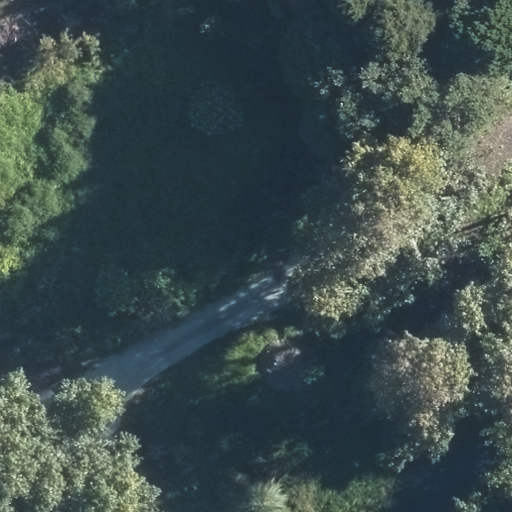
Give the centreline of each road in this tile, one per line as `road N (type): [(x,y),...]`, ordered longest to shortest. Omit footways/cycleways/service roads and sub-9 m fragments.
road 1 (track): [(16,417),(102,328),(298,234)]
road 2 (track): [(0,408),(126,482),(154,511)]
